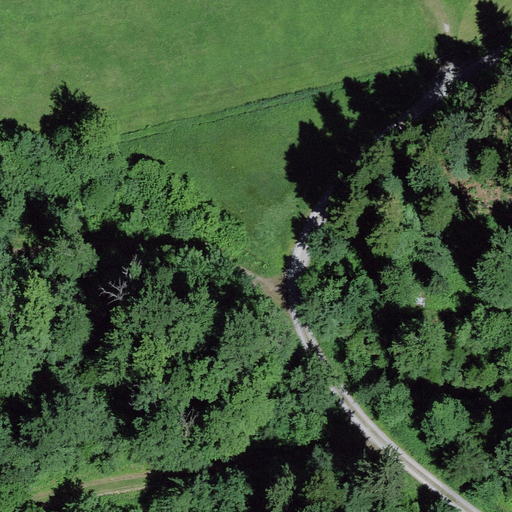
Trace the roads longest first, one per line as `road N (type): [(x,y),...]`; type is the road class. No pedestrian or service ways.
road 1 (track): [(439,92),(402,118),(330,196),(297,270),(298,308),(316,354),(369,435),(470,511)]
road 2 (track): [(0,510),(117,485),(389,451)]
road 3 (track): [(299,310),(217,260),(117,244),(0,257)]
